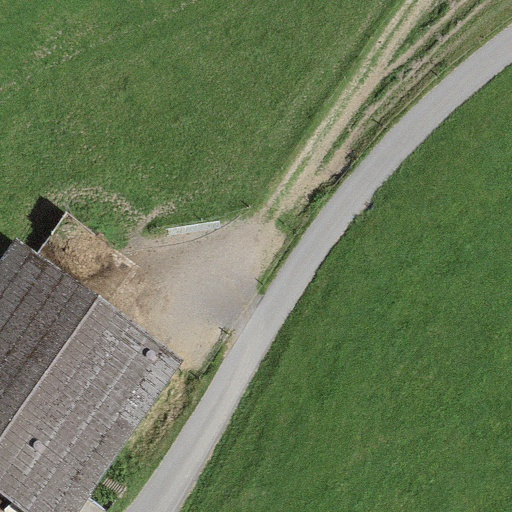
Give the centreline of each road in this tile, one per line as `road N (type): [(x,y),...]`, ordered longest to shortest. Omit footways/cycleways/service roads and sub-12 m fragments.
road 1 (unclassified): [(149,511),(311,249),(386,158),(511,44)]
road 2 (track): [(259,331),(243,297),(249,250),(417,0)]
